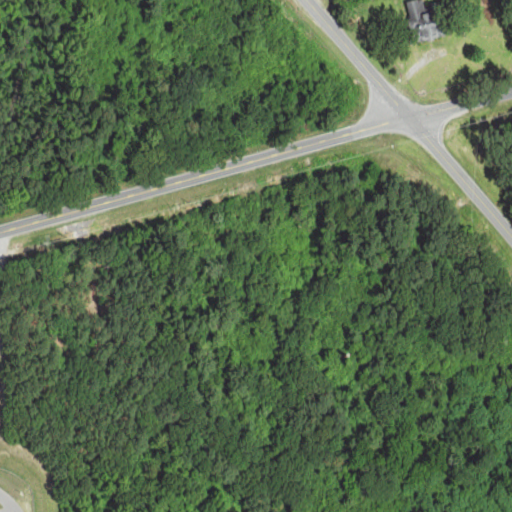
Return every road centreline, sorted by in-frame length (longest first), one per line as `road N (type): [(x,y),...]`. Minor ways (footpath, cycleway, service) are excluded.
road 1 (residential): [(0,233),(511,91)]
road 2 (residential): [(511,235),(306,0)]
